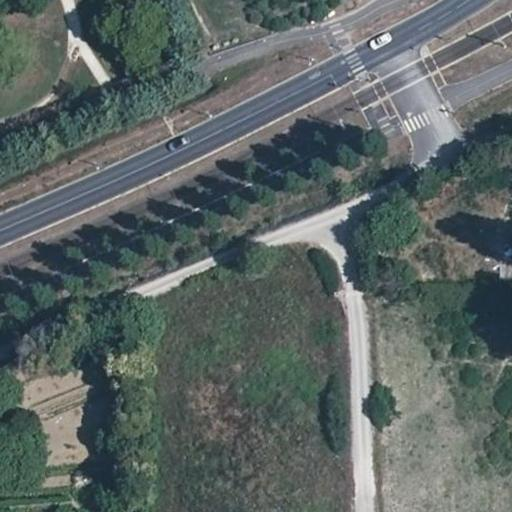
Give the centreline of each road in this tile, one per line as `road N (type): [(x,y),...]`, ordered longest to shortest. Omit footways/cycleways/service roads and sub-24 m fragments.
road 1 (secondary): [(396,41),(0,228)]
road 2 (track): [(333,226),(0,336)]
road 3 (track): [(333,226),(356,280),(364,511)]
road 4 (track): [(511,132),(333,226)]
road 5 (unclassified): [(396,41),(441,140),(444,168)]
